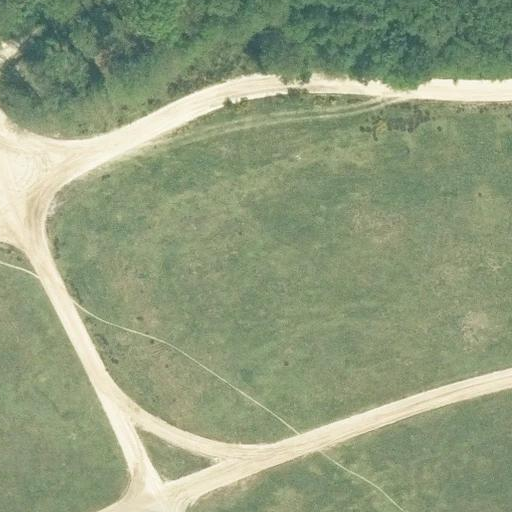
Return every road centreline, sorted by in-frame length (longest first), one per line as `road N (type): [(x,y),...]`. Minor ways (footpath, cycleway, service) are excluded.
road 1 (track): [(0,211),(108,144),(227,91),(323,80),(511,90)]
road 2 (track): [(511,377),(376,416),(124,511)]
road 3 (track): [(0,160),(37,255),(166,511)]
road 4 (track): [(274,453),(170,434),(104,390)]
